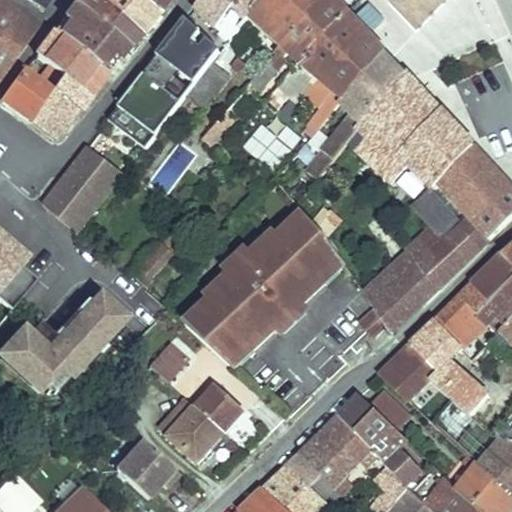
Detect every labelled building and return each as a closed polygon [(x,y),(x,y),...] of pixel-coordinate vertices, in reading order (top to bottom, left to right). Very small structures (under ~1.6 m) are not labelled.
[(0,0),(0,82),(39,28),(1,0),(0,0)] [(30,0),(42,8),(48,0),(30,0)] [(141,35),(114,12),(100,0),(79,0),(75,5),(80,9),(101,27),(129,50),(141,35)] [(159,14),(139,0),(100,0),(114,12),(141,35),(159,14)] [(168,0),(139,0),(159,14),(168,0)] [(266,0),(202,0),(195,9),(217,29),(237,2),(252,17),(266,0)] [(347,12),(335,0),(325,0),(283,46),(280,49),(274,55),(277,57),(251,85),(260,93),(266,86),(265,84),(285,62),(291,55),(301,64),(347,12)] [(325,0),(266,0),(252,17),(283,46),(325,0)] [(377,12),(365,0),(359,0),(347,12),(362,27),(377,12)] [(80,9),(75,5),(70,11),(75,15),(80,9)] [(101,27),(80,9),(75,15),(96,33),(101,27)] [(96,33),(75,15),(70,11),(55,32),(80,53),(96,33)] [(307,125),(316,133),(341,104),(385,51),(365,31),(347,12),(301,64),(294,71),(267,101),(278,111),(289,99),(295,104),(304,94),(321,108),(307,125)] [(283,46),(252,17),(249,20),(280,49),(283,46)] [(213,64),(220,54),(186,21),(180,29),(184,32),(169,52),(165,49),(159,58),(159,59),(182,76),(196,86),(213,64)] [(129,50),(101,27),(96,33),(80,53),(108,75),(129,50)] [(184,32),(180,29),(165,49),(169,52),(184,32)] [(80,53),(55,32),(36,56),(90,99),(108,75),(80,53)] [(405,74),(385,51),(341,104),(352,114),(322,152),(323,153),(307,173),(318,182),(348,144),(405,74)] [(301,64),(291,55),(285,62),(294,71),(301,64)] [(168,95),(182,76),(159,59),(145,77),(168,95)] [(245,66),(239,60),(232,67),(239,73),(245,66)] [(204,96),(198,104),(205,109),(229,77),(213,64),(196,86),(194,89),(204,96)] [(62,77),(50,67),(40,80),(53,90),(62,77)] [(25,70),(2,103),(32,124),(39,113),(53,90),(40,80),(25,70)] [(405,74),(348,144),(383,178),(442,113),(405,74)] [(62,77),(39,113),(65,133),(90,99),(62,77)] [(146,152),(182,105),(168,95),(145,77),(144,77),(139,83),(143,86),(128,106),(124,103),(119,110),(126,114),(115,128),(146,152)] [(128,106),(143,86),(139,83),(124,103),(128,106)] [(260,93),(251,85),(248,90),(256,98),(260,93)] [(204,96),(194,89),(188,97),(198,104),(204,96)] [(115,128),(126,114),(119,110),(109,123),(115,128)] [(237,120),(228,112),(217,124),(226,132),(237,120)] [(65,133),(39,113),(32,124),(56,141),(65,133)] [(511,220),(511,188),(442,113),(383,178),(391,185),(410,166),(434,190),(439,185),(469,219),(490,242),(511,220)] [(226,132),(217,124),(203,140),(211,148),(226,132)] [(78,236),(121,179),(87,151),(44,207),(78,236)] [(444,241),(461,227),(429,192),(413,208),(433,230),(444,241)] [(242,267),(231,277),(209,298),(213,302),(187,327),(230,367),(236,362),(249,349),(253,353),(254,352),(279,329),(286,322),(277,312),(284,306),(293,315),(301,308),(325,285),(326,284),(322,280),(336,267),(342,261),(329,242),(305,216),(278,241),(274,237),(252,257),(242,267)] [(490,242),(469,219),(461,227),(480,251),(490,242)] [(461,269),(480,251),(461,227),(444,241),(433,230),(407,255),(408,256),(440,289),(454,276),(448,270),(456,263),(461,269)] [(98,235),(90,229),(85,237),(93,242),(98,235)] [(185,242),(175,234),(135,278),(145,287),(152,280),(154,282),(175,258),(172,256),(185,242)] [(0,301),(12,312),(37,281),(24,270),(30,262),(0,236),(0,301)] [(187,244),(185,242),(172,256),(175,258),(187,244)] [(511,284),(511,247),(473,286),(492,304),(511,284)] [(244,249),(234,259),(242,267),(252,257),(244,249)] [(440,289),(408,256),(364,295),(376,312),(386,326),(392,335),(440,289)] [(242,267),(234,259),(223,269),(231,277),(242,267)] [(454,276),(461,269),(456,263),(448,270),(454,276)] [(342,273),(336,267),(322,280),(326,284),(325,285),(327,287),(342,273)] [(152,280),(145,287),(147,289),(154,282),(152,280)] [(511,284),(492,304),(473,286),(454,306),(455,317),(444,315),(436,323),(464,351),(489,327),(499,336),(511,323),(511,284)] [(99,300),(92,308),(47,357),(27,339),(23,334),(0,359),(0,360),(39,395),(41,392),(62,370),(71,378),(77,372),(94,354),(99,359),(106,351),(100,346),(118,327),(123,321),(99,300)] [(39,327),(27,339),(47,357),(92,308),(87,303),(53,340),(39,327)] [(293,315),(284,306),(277,312),(286,322),(279,329),(285,336),(308,315),(301,308),(293,315)] [(455,317),(454,306),(444,315),(455,317)] [(386,326),(376,312),(360,326),(372,339),(386,326)] [(450,363),(464,351),(436,323),(412,347),(439,374),(430,382),(451,401),(472,418),(490,397),(450,363)] [(511,323),(499,336),(490,343),(511,363),(511,410),(494,435),(501,441),(508,447),(511,440),(511,323)] [(118,327),(100,346),(106,351),(123,332),(118,327)] [(188,362),(170,345),(149,367),(168,384),(188,362)] [(439,374),(412,347),(382,376),(409,403),(430,382),(439,374)] [(249,349),(236,362),(242,368),(256,354),(254,352),(253,353),(249,349)] [(77,372),(82,377),(99,359),(94,354),(77,372)] [(71,378),(62,370),(41,392),(46,396),(55,396),(71,378)] [(245,414),(216,388),(197,410),(225,436),(245,414)] [(385,394),(372,408),(397,432),(410,418),(385,394)] [(372,408),(360,397),(340,418),(379,459),(389,470),(406,488),(421,474),(400,453),(404,439),(397,432),(372,408)] [(225,436),(197,410),(187,401),(173,416),(179,421),(165,436),(198,466),(225,436)] [(472,418),(451,401),(432,424),(480,468),(501,441),(472,418)] [(173,416),(160,431),(165,436),(179,421),(173,416)] [(379,459),(340,418),(336,422),(341,427),(337,430),(333,425),(301,456),(343,496),(353,486),(346,479),(361,463),(367,470),(379,459)] [(511,440),(508,447),(501,441),(480,468),(511,496),(511,440)] [(178,476),(142,442),(116,471),(148,501),(161,486),(166,490),(178,476)] [(301,456),(288,469),(331,507),(343,496),(301,456)] [(511,511),(511,496),(480,468),(468,458),(464,464),(474,472),(457,493),(480,511),(511,511)] [(287,511),(325,511),(331,507),(288,469),(264,491),(287,511)] [(398,503),(409,491),(406,488),(389,470),(380,480),(386,486),(383,489),(386,492),(398,503)] [(5,484),(31,511),(39,503),(13,476),(5,484)] [(480,511),(457,493),(445,479),(425,505),(433,511),(480,511)] [(30,511),(31,511),(5,484),(0,489),(0,510),(1,511),(30,511)] [(287,511),(264,491),(254,501),(258,505),(251,511),(287,511)] [(433,511),(425,505),(409,491),(398,503),(390,511),(433,511)] [(100,511),(81,492),(60,511),(100,511)] [(386,492),(376,505),(381,509),(384,511),(390,511),(398,503),(386,492)] [(254,501),(241,511),(251,511),(258,505),(254,501)]
